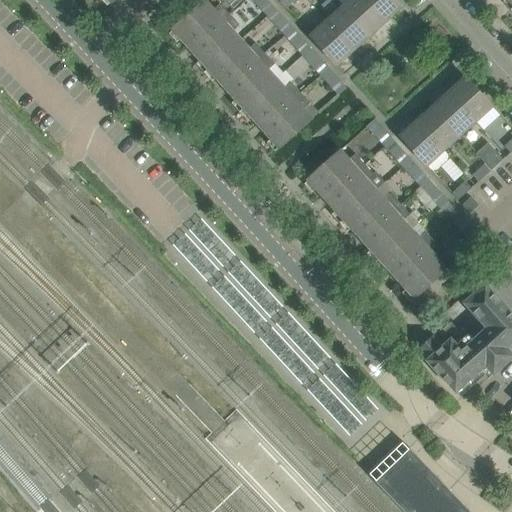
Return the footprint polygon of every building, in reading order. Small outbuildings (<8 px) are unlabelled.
[(239,25),(233,19),(220,4),(213,10),(205,0),(173,29),(281,150),(313,121),(304,111),(311,105),(290,83),(283,89),(267,71),(274,65),(254,43),(248,49),(232,31),(239,25)] [(253,0),(267,16),(275,9),(267,0),(253,0)] [(369,36),(385,21),(366,0),(350,0),(343,7),(369,36)] [(366,0),(385,21),(402,6),(396,0),(366,0)] [(353,50),(369,36),(343,7),(327,21),(353,50)] [(285,35),(292,28),(275,9),(267,16),(285,35)] [(336,65),(353,50),(327,21),(310,36),(336,65)] [(303,55),(310,48),(292,28),(285,35),(303,55)] [(320,74),(328,67),(310,48),(303,55),(320,74)] [(346,88),(339,80),(328,67),(320,74),(339,95),(346,88)] [(466,77),(449,93),(476,121),(492,106),(466,77)] [(449,93),(434,107),(460,136),(476,121),(449,93)] [(434,107),(418,122),(444,150),(460,136),(434,107)] [(393,140),(387,133),(375,119),(367,126),(385,147),(393,140)] [(414,125),(401,137),(428,166),(432,171),(437,170),(448,161),(449,156),(444,150),(418,122),(414,125)] [(403,166),(411,159),(393,140),(385,147),(403,166)] [(488,143),(476,154),(485,164),(491,171),(503,160),(488,143)] [(341,152),(309,181),(323,196),(329,203),(358,235),(365,243),(394,275),(400,282),(415,298),(447,269),(439,260),(445,254),(435,243),(432,239),(426,233),(410,215),(409,216),(399,205),(389,194),(383,200),(375,191),(385,183),(377,174),(375,175),(370,170),(366,165),(356,155),(350,161),(341,152)] [(420,186),(428,178),(411,159),(403,166),(420,186)] [(485,164),(473,175),(479,182),(491,171),(485,164)] [(438,206),(446,198),(428,178),(420,186),(438,206)] [(458,200),(471,189),(465,182),(452,194),(458,200)] [(470,213),(479,206),(471,197),(462,205),(470,213)] [(464,218),(453,207),(446,198),(438,206),(456,225),(464,218)] [(456,225),(474,245),(482,238),(464,218),(456,225)] [(511,323),(486,294),(470,308),(475,314),(478,311),(511,349),(511,323)] [(493,374),(511,357),(511,349),(478,311),(475,314),(470,308),(468,310),(487,331),(472,345),(462,333),(459,335),(449,324),(435,336),(434,335),(417,350),(455,392),(485,365),(493,374)] [(471,511),(409,448),(375,480),(405,511),(471,511)]
